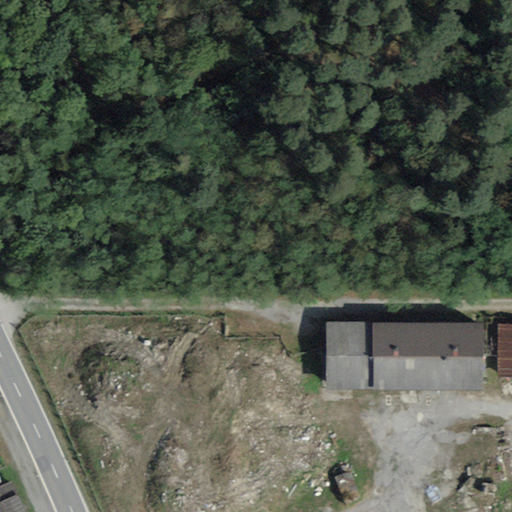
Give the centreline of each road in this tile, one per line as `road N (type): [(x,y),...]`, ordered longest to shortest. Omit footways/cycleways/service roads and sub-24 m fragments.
road 1 (track): [(511,303),(0,289)]
road 2 (secondary): [(70,511),(0,355)]
